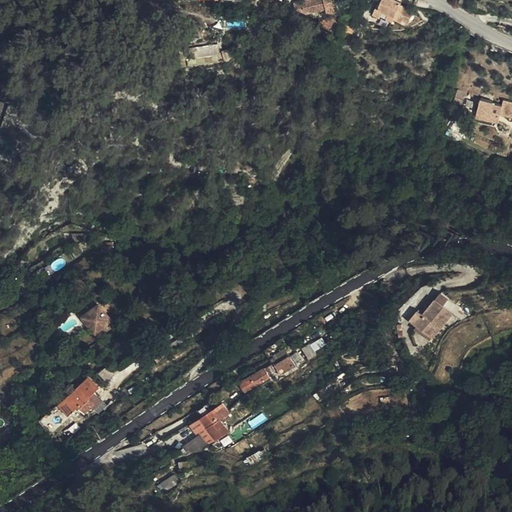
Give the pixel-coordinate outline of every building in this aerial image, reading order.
[(380,0),(387,3),(388,0),(398,0),(403,2),(402,4),(411,9),(413,3),(418,6),(420,0),(380,0)] [(494,88),(494,87),(482,84),(478,97),(489,100),(490,99),(500,102),(500,100),(511,103),(511,89),(504,86),(502,91),(494,88)] [(489,100),(478,97),(477,101),(498,107),(500,102),(490,99),(489,100)] [(266,155),(259,139),(250,143),(258,159),(266,155)] [(423,307),(441,321),(462,295),(444,281),(432,296),(423,307)] [(85,302),(103,322),(118,308),(100,288),(85,302)] [(427,292),(418,304),(423,307),(432,296),(427,292)] [(182,334),(186,340),(203,329),(199,323),(182,334)] [(312,348),(305,341),(299,346),(296,343),(284,351),(288,359),(302,351),(304,354),(312,348)] [(252,370),(258,378),(279,365),(273,356),(252,370)] [(98,381),(104,376),(108,372),(98,362),(88,371),(86,368),(81,369),(75,374),(80,379),(68,388),(77,399),(86,391),(92,398),(102,390),(104,388),(98,381)] [(104,391),(111,385),(104,376),(98,381),(104,388),(102,390),(104,391)] [(219,397),(219,398),(229,391),(222,382),(212,390),(201,399),(200,400),(207,407),(208,406),(219,397)] [(206,383),(196,392),(201,399),(212,390),(206,383)] [(213,411),(215,414),(228,404),(227,403),(225,404),(219,398),(219,397),(208,406),(213,411)] [(197,416),(201,412),(207,407),(200,400),(190,408),(197,416)] [(235,412),(228,404),(215,414),(223,422),(235,412)] [(201,412),(206,417),(213,411),(208,406),(207,407),(201,412)] [(206,417),(216,428),(223,422),(215,414),(213,411),(206,417)] [(192,453),(208,444),(201,432),(185,442),(192,453)] [(487,458),(491,466),(499,461),(495,454),(487,458)]
